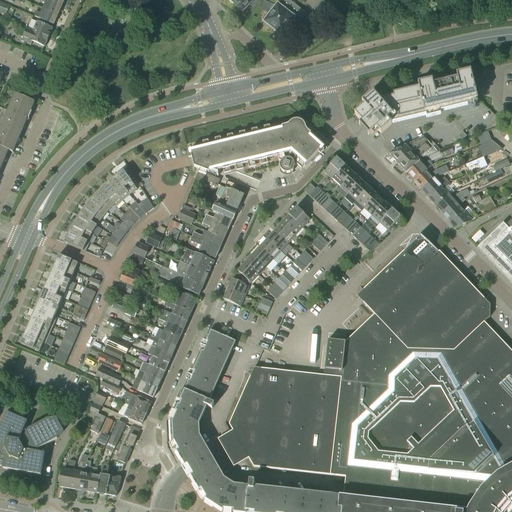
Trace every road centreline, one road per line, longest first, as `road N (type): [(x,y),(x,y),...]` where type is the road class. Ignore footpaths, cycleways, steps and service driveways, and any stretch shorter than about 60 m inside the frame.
road 1 (tertiary): [(25,240),(56,184),(99,142),(147,118),(229,98)]
road 2 (unclassified): [(511,302),(343,136)]
road 3 (residential): [(202,309),(250,202),(297,188),(343,136)]
road 4 (tertiary): [(323,76),(511,34)]
road 5 (unknown): [(420,210),(300,339)]
road 6 (residential): [(143,462),(150,427),(202,309)]
